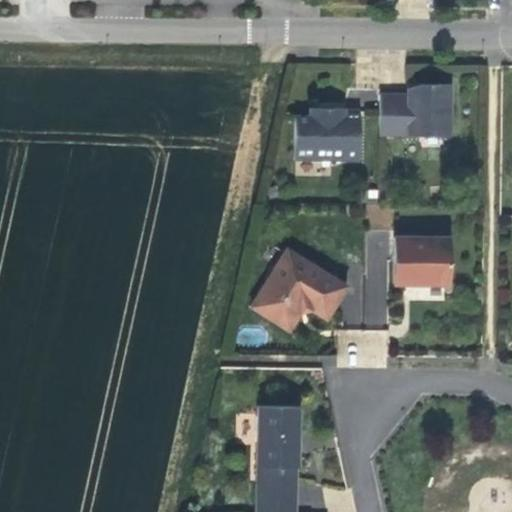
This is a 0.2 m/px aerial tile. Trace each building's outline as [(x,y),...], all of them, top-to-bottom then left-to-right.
[(408,95),(379,95),(379,133),(449,134),(449,84),(437,84),(437,89),(419,89),(408,89),(408,95)] [(293,158),(358,159),(359,110),(343,110),(343,108),(333,108),(330,112),(330,117),(320,117),(294,116),(293,158)] [(320,117),(330,117),(330,112),(333,108),(320,108),(320,117)] [(449,237),(393,236),(393,283),(416,283),(416,279),(425,279),(425,283),(449,284),(449,237)] [(329,303),(341,283),(286,249),(250,306),(288,330),(299,314),(312,310),(326,319),(334,306),(329,303)] [(334,306),(347,286),(341,283),(329,303),(334,306)] [(255,511),(295,511),(296,466),(297,466),(298,406),(256,405),(255,465),(256,465),(255,511)]
